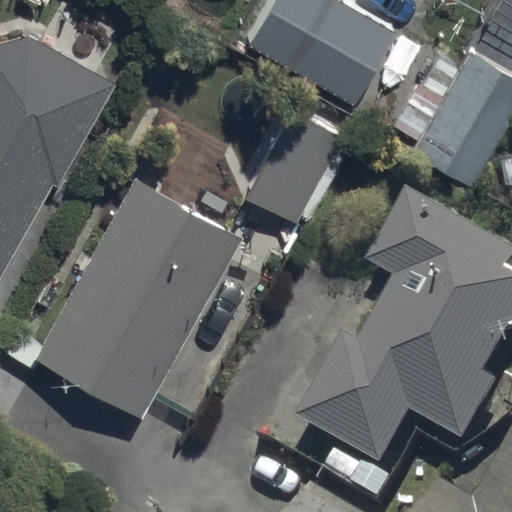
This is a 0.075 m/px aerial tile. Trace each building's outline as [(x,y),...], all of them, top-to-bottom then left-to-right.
[(32,32),(0,42),(0,276),(116,82),(96,70),(119,32),(64,0),(63,0),(41,37),(32,32)] [(393,29),(340,0),(268,0),(244,45),(352,104),(393,29)] [(511,0),(494,0),(411,146),(474,182),(511,115),(511,0)] [(304,226),(348,145),(277,106),(233,187),(304,226)] [(130,177),(31,355),(143,418),(243,239),(130,177)] [(349,344),(299,430),(338,452),(325,475),(380,506),(423,432),(465,457),(499,397),(482,388),(508,343),(511,345),(511,288),(508,286),(511,278),(511,263),(409,205),(370,274),(398,290),(363,352),(349,344)] [(431,511),(511,511),(511,454),(480,511),(444,490),(431,511)] [(340,511),(315,498),(306,511),(340,511)]
